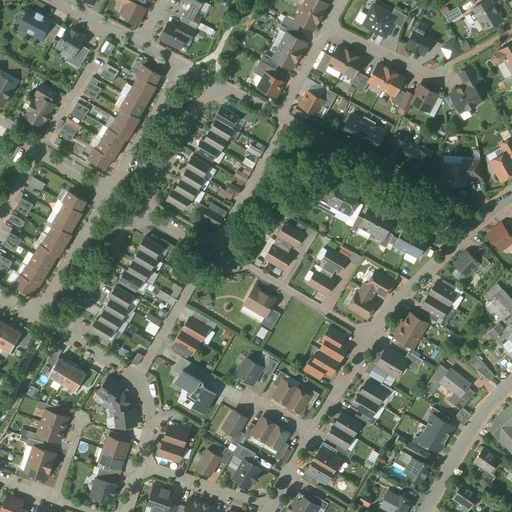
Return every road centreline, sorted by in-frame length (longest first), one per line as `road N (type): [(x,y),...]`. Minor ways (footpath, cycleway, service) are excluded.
road 1 (residential): [(139,467),(245,506),(275,491),(313,431)]
road 2 (residential): [(371,337),(227,257),(221,237)]
road 3 (residential): [(276,111),(416,190)]
road 4 (residential): [(511,382),(467,430),(425,511)]
road 5 (residential): [(133,206),(211,75)]
road 6 (residential): [(183,60),(107,191)]
road 7 (residential): [(371,337),(464,229)]
road 8 (residential): [(62,327),(133,206)]
road 9 (residential): [(107,191),(35,310)]
road 10 (residential): [(278,127),(221,237)]
